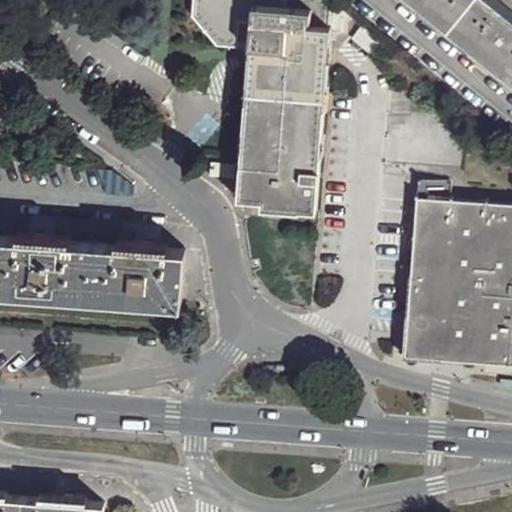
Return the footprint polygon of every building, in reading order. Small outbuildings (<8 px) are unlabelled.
[(192,0),(192,14),(218,43),(247,45),(237,194),(260,196),(260,203),(316,207),(327,0),(192,0)] [(511,13),(496,0),(418,0),(511,76),(511,13)] [(231,161),(209,160),(209,171),(231,173),(231,161)] [(511,201),(414,193),(405,352),(511,359),(511,201)] [(183,244),(0,231),(0,282),(180,295),(183,244)] [(0,511),(102,511),(104,501),(74,499),(65,498),(0,493),(0,511)]
